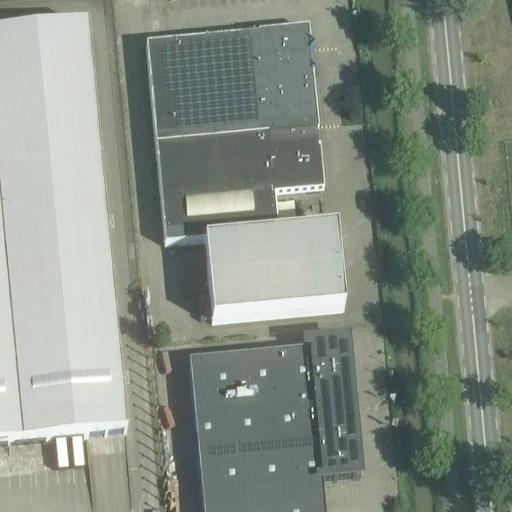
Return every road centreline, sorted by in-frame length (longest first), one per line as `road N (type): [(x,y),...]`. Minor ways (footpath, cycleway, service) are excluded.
road 1 (unknown): [(163,511),(106,7),(210,0)]
road 2 (unknown): [(339,0),(390,511)]
road 3 (tertiary): [(490,511),(442,0)]
road 4 (unknown): [(114,511),(112,491),(100,478),(0,479)]
